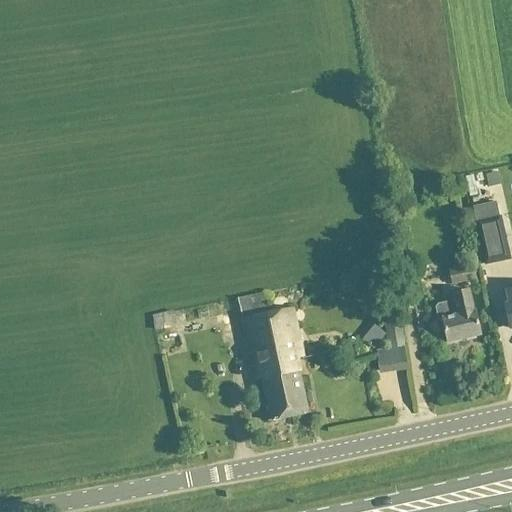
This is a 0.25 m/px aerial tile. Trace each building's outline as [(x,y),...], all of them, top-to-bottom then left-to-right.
[(509,262),(499,218),(473,224),(483,268),(509,262)] [(470,266),(446,272),(450,287),(474,282),(470,266)] [(511,305),(502,307),(507,331),(511,329),(511,288),(507,290),(511,305)] [(450,297),(452,304),(435,307),(433,311),(436,324),(440,323),(444,345),(477,337),(472,313),(470,314),(466,294),(450,297)] [(264,317),(260,296),(235,301),(239,322),(240,322),(253,383),(259,382),(268,423),(288,419),(285,402),(278,403),(270,366),(275,364),(264,317)] [(291,311),(264,317),(275,364),(270,366),(278,403),(285,402),(288,419),(306,415),(295,360),(301,359),(291,311)] [(152,334),(164,331),(174,329),(171,315),(149,320),(152,334)] [(386,350),(403,348),(400,322),(383,324),(386,350)] [(372,327),(360,343),(371,352),(383,337),(372,327)]
